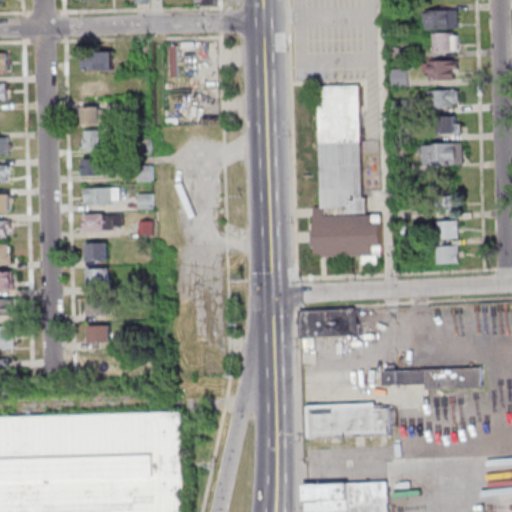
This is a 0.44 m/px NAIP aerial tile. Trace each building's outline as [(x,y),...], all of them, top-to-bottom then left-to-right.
[(459,28),(459,10),(424,10),(424,28),(459,28)] [(459,32),(436,32),(436,51),(459,51),(459,32)] [(84,54),(85,71),(114,70),(113,53),(84,54)] [(9,54),(0,54),(0,71),(8,71),(8,66),(10,66),(9,54)] [(459,60),(426,60),(426,78),(459,78),(459,60)] [(108,98),(108,81),(83,81),(83,98),(108,98)] [(0,84),(7,84),(8,89),(9,89),(9,100),(0,100),(0,84)] [(320,88),(324,209),(328,209),(328,217),(369,216),(369,198),(365,198),(361,87),(320,88)] [(433,89),(433,106),(459,106),(459,89),(433,89)] [(125,102),(139,102),(140,116),(126,116),(125,102)] [(85,108),(85,126),(109,126),(109,115),(101,116),(101,108),(85,108)] [(461,133),(461,116),(437,116),(437,133),(461,133)] [(86,132),(87,140),(84,140),(84,151),(104,151),(103,132),(86,132)] [(0,138),(11,138),(11,146),(14,145),(14,152),(11,152),(11,156),(0,156),(0,138)] [(154,155),(139,155),(139,141),(153,140),(154,155)] [(424,164),(464,164),(464,143),(424,143),(424,164)] [(85,161),(86,177),(105,177),(105,161),(85,161)] [(0,166),(9,166),(10,183),(0,183),(0,166)] [(140,166),(140,183),(155,183),(155,166),(140,166)] [(87,190),(88,202),(91,202),(91,206),(114,205),(114,201),(121,200),(120,189),(87,190)] [(140,195),(141,210),(155,210),(155,195),(140,195)] [(0,196),(13,196),(13,214),(0,214),(0,196)] [(324,209),(316,209),(317,230),(312,231),(313,245),(317,245),(318,259),(364,257),(365,266),(380,266),(380,257),(385,256),(383,216),(369,216),(328,217),(328,209),(324,209)] [(86,216),(86,225),(83,225),(83,233),(119,232),(119,227),(124,227),(124,215),(86,216)] [(459,239),(459,220),(438,220),(438,239),(459,239)] [(0,222),(0,239),(10,239),(10,230),(13,230),(13,222),(0,222)] [(141,223),(141,236),(155,236),(155,222),(141,223)] [(87,245),(88,263),(110,262),(109,244),(87,245)] [(0,245),(10,245),(11,256),(14,256),(14,265),(0,265),(0,245)] [(459,246),(437,246),(437,264),(459,264),(459,246)] [(89,271),(90,288),(111,287),(111,270),(89,271)] [(14,273),(15,290),(11,290),(11,291),(0,291),(0,273),(9,273),(9,274),(14,273)] [(90,300),(90,317),(111,316),(111,299),(90,300)] [(0,300),(16,300),(16,305),(13,305),(13,317),(0,317),(0,300)] [(301,312),(357,310),(358,337),(302,339),(301,312)] [(90,327),(91,344),(112,343),(112,327),(90,327)] [(0,328),(16,328),(17,350),(0,350),(0,328)] [(91,370),(115,370),(115,358),(91,358),(91,370)] [(0,360),(11,360),(11,370),(0,370),(0,360)] [(387,374),(483,370),(484,389),(428,391),(428,385),(387,387),(387,374)] [(309,407),(310,440),(393,437),(392,409),(378,410),(378,405),(309,407)] [(0,511),(0,419),(182,414),(184,511),(0,511)] [(350,511),(350,485),(389,484),(389,511),(350,511)] [(305,511),(305,487),(350,485),(350,511),(305,511)]
